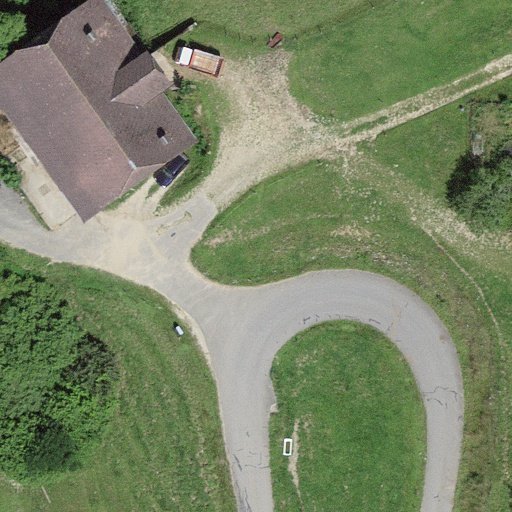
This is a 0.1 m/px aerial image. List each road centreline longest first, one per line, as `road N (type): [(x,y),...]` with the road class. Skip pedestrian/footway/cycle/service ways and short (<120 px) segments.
road 1 (unclassified): [(259,511),(246,361),(266,325),(295,303),(338,292),(409,318),(430,346),(449,419),(439,511)]
road 2 (track): [(511,61),(223,193),(163,267)]
